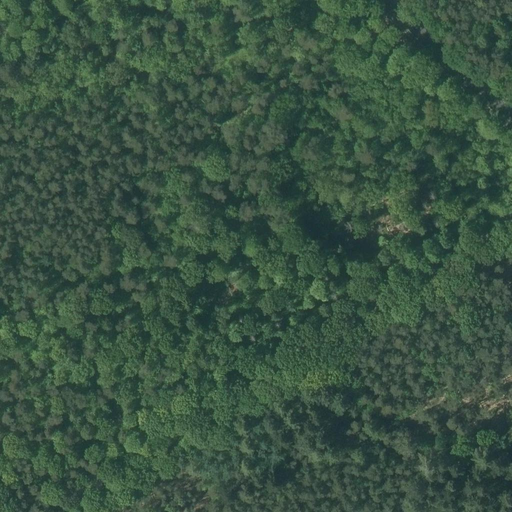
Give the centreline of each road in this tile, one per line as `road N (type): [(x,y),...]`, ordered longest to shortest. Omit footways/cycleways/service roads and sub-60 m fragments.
road 1 (unclassified): [(52,511),(511,220)]
road 2 (secondary): [(511,118),(385,0)]
